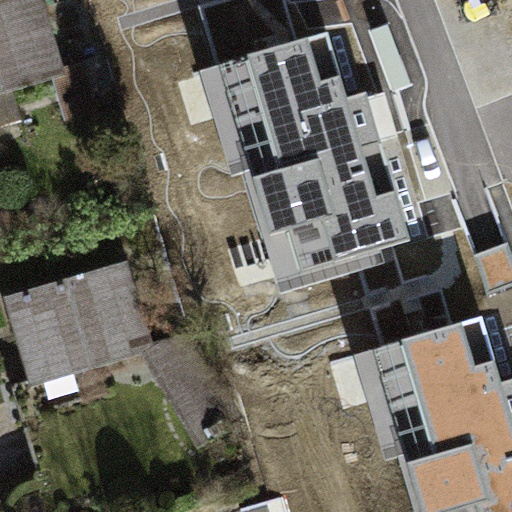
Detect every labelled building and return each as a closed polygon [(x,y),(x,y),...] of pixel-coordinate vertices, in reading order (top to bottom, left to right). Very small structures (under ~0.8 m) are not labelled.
[(39,0),(0,0),(0,111),(14,107),(9,89),(62,73),(39,0)] [(332,30),(200,68),(232,175),(245,172),(281,296),(348,276),(343,260),(416,239),(401,188),(379,194),(332,30)] [(126,265),(9,299),(34,383),(140,352),(151,349),(150,347),(126,265)] [(511,511),(511,393),(490,317),(358,355),(390,462),(403,458),(418,511),(511,511)] [(189,335),(163,343),(173,362),(200,353),(189,335)] [(173,362),(163,343),(150,347),(151,349),(140,352),(193,437),(224,423),(225,425),(241,418),(200,353),(173,362)]
